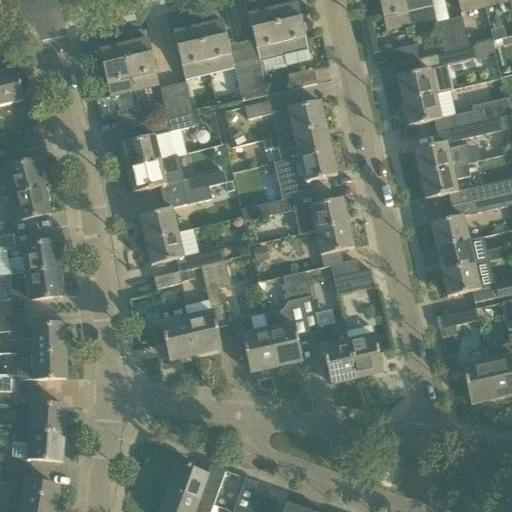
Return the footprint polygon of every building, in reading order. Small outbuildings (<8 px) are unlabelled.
[(404,0),(378,0),(386,32),(410,26),(404,0)] [(404,0),(410,26),(435,21),(429,0),(404,0)] [(485,8),(483,0),(457,0),(461,14),(485,8)] [(483,0),(485,8),(487,19),(495,17),(493,6),(510,2),(509,0),(483,0)] [(272,9),(283,56),(308,51),(297,3),(272,9)] [(283,56),(272,9),(248,15),(259,62),(283,56)] [(461,18),(449,21),(456,52),(468,49),(461,18)] [(222,21),(197,27),(208,74),(233,68),(222,21)] [(437,24),(444,55),(456,52),(449,21),(437,24)] [(197,27),(173,33),(184,80),(208,74),(197,27)] [(147,39),(122,45),(134,92),(159,86),(147,39)] [(98,51),(110,98),(134,92),(122,45),(98,51)] [(416,46),(406,48),(390,52),(394,67),(419,61),(416,46)] [(442,55),(444,67),(444,68),(446,67),(475,61),(473,48),(468,49),(456,52),(444,55),(442,55)] [(247,69),(254,100),(267,97),(263,78),(266,78),(263,66),(247,69)] [(396,78),(401,102),(434,95),(435,95),(452,91),(446,67),(444,68),(444,67),(429,71),(429,70),(396,78)] [(254,100),(247,69),(234,72),(241,103),(254,100)] [(16,71),(0,75),(0,107),(24,102),(16,71)] [(313,71),(293,75),(288,77),(291,91),(316,85),(313,71)] [(172,87),(180,117),(192,114),(185,84),(172,87)] [(159,90),(167,120),(180,117),(172,87),(159,90)] [(440,120),(435,95),(434,95),(401,102),(407,128),(440,120)] [(459,129),(483,123),(510,117),(506,100),(472,108),(473,113),(456,117),(459,129)] [(247,121),(272,115),(269,103),(244,108),(247,121)] [(287,110),(292,135),(325,128),(320,103),(287,110)] [(115,118),(117,125),(118,133),(142,127),(138,112),(115,118)] [(121,145),(127,169),(176,158),(170,134),(194,128),(191,115),(193,115),(192,114),(180,117),(167,120),(144,126),(147,139),(121,145)] [(459,129),(461,141),(487,135),(486,133),(483,123),(459,129)] [(292,135),(276,138),(278,149),(281,163),(331,152),(325,128),(292,135)] [(32,137),(12,142),(7,143),(10,155),(34,149),(32,137)] [(276,138),(262,142),(265,152),(278,149),(276,138)] [(413,151),(418,176),(467,165),(463,150),(448,154),(445,144),(413,151)] [(331,152),(281,163),(272,165),(281,201),(291,199),(312,194),(309,182),(336,177),(331,152)] [(177,157),(176,158),(127,169),(133,194),(181,183),(180,182),(183,181),(177,157)] [(43,188),(37,162),(6,169),(12,196),(43,188)] [(467,165),(418,176),(424,201),(457,193),(454,181),(470,177),(467,165)] [(206,176),(183,181),(180,182),(181,183),(183,195),(208,188),(206,177),(206,176)] [(473,190),(476,202),(510,194),(507,181),(473,190)] [(43,188),(12,196),(18,223),(49,216),(43,188)] [(183,195),(186,207),(212,201),(208,188),(183,195)] [(511,208),(511,193),(510,194),(476,202),(478,214),(511,206),(511,208)] [(294,211),(291,199),(281,201),(256,207),(256,206),(241,210),(244,223),(259,219),(293,212),(294,212),(294,211)] [(342,200),(298,210),(299,216),(294,217),(298,236),(315,233),(347,225),(342,200)] [(138,218),(145,243),(177,235),(171,210),(138,218)] [(463,217),(454,219),(430,225),(435,250),(468,242),(463,217)] [(0,238),(16,236),(13,222),(0,224),(0,238)] [(353,250),(347,225),(315,233),(323,269),(331,268),(333,276),(332,276),(333,279),(358,273),(356,261),(340,265),(337,253),(353,250)] [(177,235),(145,243),(150,267),(183,259),(177,235)] [(0,238),(0,252),(18,249),(16,236),(0,238)] [(435,250),(441,274),(474,266),(468,242),(435,250)] [(7,261),(9,277),(58,270),(54,243),(22,248),(23,259),(7,261)] [(502,249),(487,252),(489,263),(504,259),(502,249)] [(198,255),(201,269),(214,266),(224,264),(221,250),(198,255)] [(224,264),(214,266),(219,290),(229,288),(224,264)] [(219,290),(214,266),(201,269),(208,302),(210,310),(223,308),(219,290)] [(480,291),(474,266),(441,274),(447,298),(480,291)] [(62,298),(58,270),(9,277),(8,277),(12,302),(0,302),(0,316),(11,316),(25,315),(24,302),(29,302),(62,298)] [(154,279),(156,291),(181,285),(178,273),(154,279)] [(311,298),(307,282),(307,280),(305,273),(294,276),(299,301),(311,298)] [(283,278),(288,303),(299,301),(294,276),(283,278)] [(511,281),(494,286),(497,300),(511,296),(511,281)] [(511,301),(501,304),(510,338),(511,337),(511,301)] [(162,337),(163,341),(164,344),(165,344),(169,363),(194,357),(186,320),(182,304),(167,307),(168,312),(159,314),(164,337),(162,337)] [(476,310),(451,316),(436,319),(439,331),(479,322),(476,310)] [(298,345),(296,337),(295,337),(292,325),(287,326),(284,312),(263,316),(267,331),(275,369),(301,364),(297,345),(298,345)] [(215,326),(214,326),(211,315),(186,320),(194,357),(220,351),(215,332),(217,332),(215,326)] [(0,333),(12,333),(11,316),(0,316),(0,333)] [(267,331),(255,333),(252,318),(239,321),(242,336),(241,336),(244,348),(243,348),(245,356),(246,355),(250,374),(275,369),(267,331)] [(343,323),(318,328),(319,334),(322,349),(325,360),(324,360),(325,366),(326,367),(327,367),(331,386),(356,380),(345,333),(343,323)] [(32,328),(18,328),(19,341),(32,341),(32,354),(64,353),(63,326),(32,327),(32,328)] [(345,333),(356,380),(381,374),(377,356),(378,355),(377,348),(375,348),(373,337),(371,327),(345,333)] [(511,355),(509,344),(485,350),(497,400),(511,396),(511,355)] [(485,350),(484,351),(487,363),(462,368),(465,380),(464,380),(465,387),(467,387),(471,406),(497,400),(485,350)] [(19,355),(19,369),(20,382),(33,381),(33,382),(66,381),(64,353),(32,354),(19,355)] [(14,377),(0,376),(0,393),(13,394),(14,394),(14,377)] [(13,394),(0,393),(0,406),(12,408),(13,394)] [(14,432),(64,436),(66,408),(16,404),(14,432)] [(64,436),(14,432),(13,444),(27,445),(26,461),(62,464),(64,436)] [(213,506),(225,472),(209,466),(206,476),(189,470),(190,468),(187,467),(186,469),(176,465),(167,490),(213,506)] [(5,509),(22,511),(54,511),(58,488),(25,483),(24,484),(10,482),(5,509)] [(210,511),(213,506),(167,490),(159,511),(210,511)] [(253,495),(246,511),(259,511),(265,498),(253,495)] [(273,511),(276,502),(265,498),(259,511),(273,511)]
